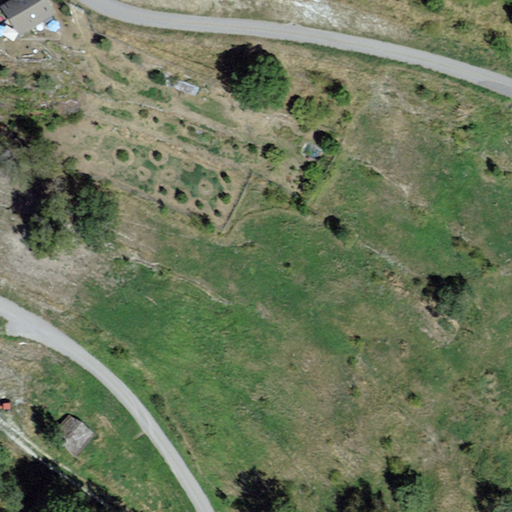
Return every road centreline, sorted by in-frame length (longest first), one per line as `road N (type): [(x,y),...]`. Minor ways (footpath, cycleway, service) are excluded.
road 1 (unclassified): [(94,0),(140,16),(306,33),(435,59),(511,88)]
road 2 (unclassified): [(207,511),(154,430),(107,377),(0,304)]
road 3 (track): [(0,424),(120,511)]
